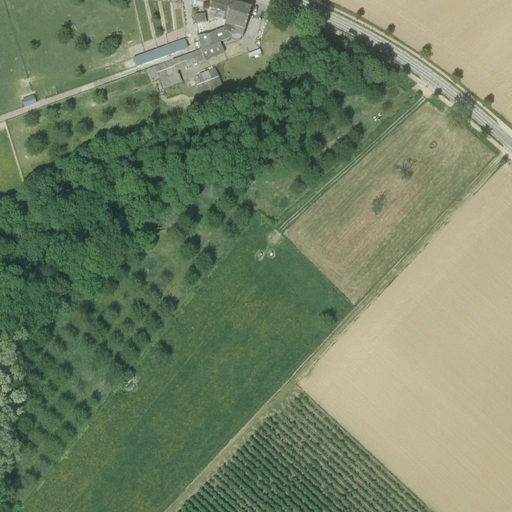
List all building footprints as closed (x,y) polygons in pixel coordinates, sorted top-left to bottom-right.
[(220,30),(209,34),(199,36),(200,46),(218,39),(220,43),(230,39),(232,34),(231,34),(240,5),(232,3),(231,3),(222,0),(219,0),(216,11),(214,18),(223,21),(220,30)] [(231,34),(232,34),(243,37),(251,8),(240,5),(231,34)] [(194,25),(206,23),(204,14),(193,16),(194,25)] [(203,58),(204,61),(205,61),(225,53),(224,53),(220,43),(218,39),(200,46),(200,50),(201,51),(203,58)] [(135,68),(187,49),(184,40),(132,59),(135,68)] [(260,50),(248,54),(250,58),(261,54),(260,50)] [(195,52),(185,56),(189,67),(199,63),(195,52)] [(147,70),(146,71),(151,82),(159,79),(163,90),(182,82),(178,71),(174,60),(172,61),(147,70)] [(222,86),(215,69),(199,75),(194,80),(200,94),(222,86)] [(33,98),(22,102),(24,108),(35,104),(33,98)]
